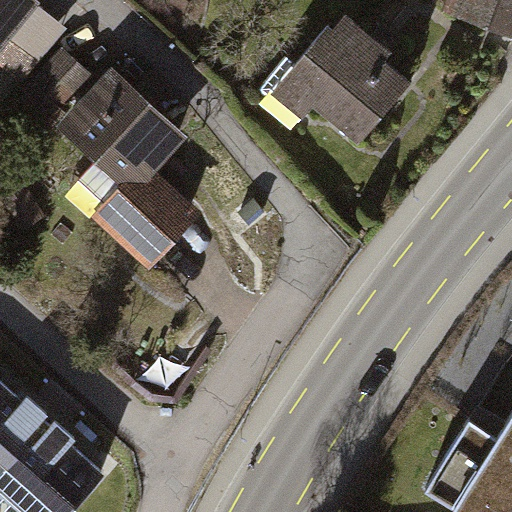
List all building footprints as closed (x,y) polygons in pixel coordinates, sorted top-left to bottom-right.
[(0,0),(0,35),(8,26),(21,37),(43,11),(29,0),(0,0)] [(511,0),(454,0),(453,4),(511,26),(511,0)] [(388,50),(346,15),(333,30),(328,25),(297,61),(288,54),(260,87),(298,119),(318,96),(362,133),(407,79),(382,58),(388,50)] [(87,72),(64,51),(29,90),(55,106),(87,72)] [(178,133),(113,74),(67,124),(101,154),(73,184),(150,254),(191,210),(145,168),(178,133)] [(0,468),(45,419),(0,379),(0,468)] [(511,511),(511,408),(497,433),(470,416),(426,487),(466,511),(484,511),(489,505),(501,511),(511,511)] [(0,468),(0,489),(25,511),(65,511),(102,470),(45,419),(0,468)]
